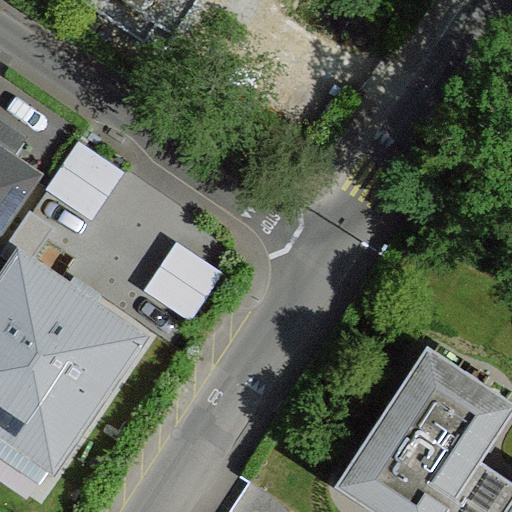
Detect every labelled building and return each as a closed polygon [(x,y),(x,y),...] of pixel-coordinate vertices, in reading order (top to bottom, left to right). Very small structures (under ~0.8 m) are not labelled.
[(123,0),(145,15),(155,0),(123,0)] [(0,121),(0,154),(14,164),(29,140),(0,121)] [(0,154),(0,237),(5,230),(38,180),(14,164),(0,154)] [(185,237),(153,286),(200,316),(231,268),(185,237)] [(156,336),(22,245),(0,275),(0,429),(63,472),(156,336)] [(511,418),(511,385),(437,339),(345,479),(395,511),(446,511),(487,454),(511,418)] [(446,511),(511,511),(511,470),(487,454),(446,511)]
